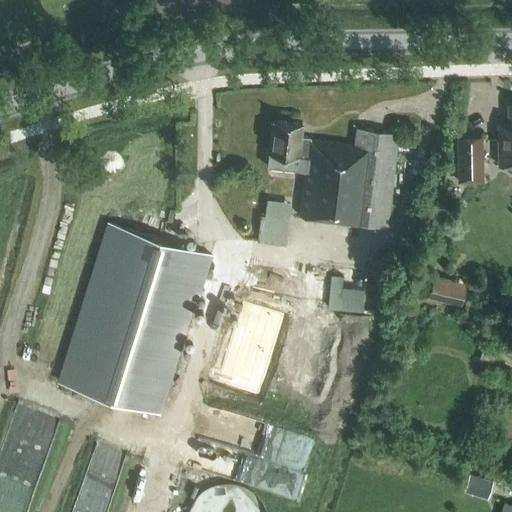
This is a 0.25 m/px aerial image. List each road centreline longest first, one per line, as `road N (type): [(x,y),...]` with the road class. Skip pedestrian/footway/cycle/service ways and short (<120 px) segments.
road 1 (track): [(46,511),(87,421),(171,434),(227,249),(203,199),(200,54)]
road 2 (secondary): [(0,105),(222,49),(511,45)]
road 3 (track): [(0,396),(12,327),(53,199),(36,93)]
